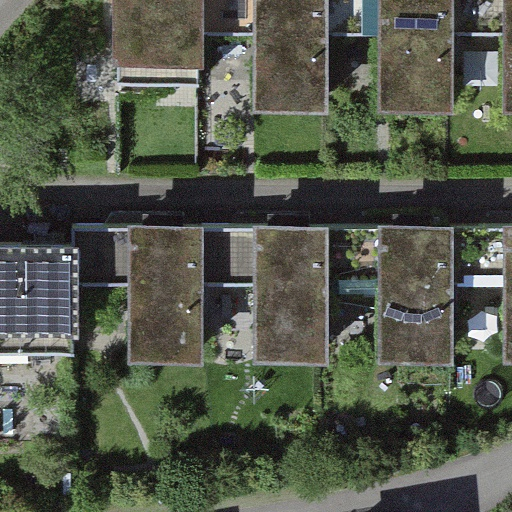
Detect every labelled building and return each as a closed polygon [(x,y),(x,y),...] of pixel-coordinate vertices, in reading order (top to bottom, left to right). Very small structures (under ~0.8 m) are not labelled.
[(176,0),(88,0),(90,64),(178,62),(176,0)] [(303,0),(233,0),(234,110),(304,109),(303,0)] [(426,0),(355,0),(357,112),(427,112),(426,0)] [(511,0),(490,0),(491,114),(511,113),(511,0)] [(511,220),(451,222),(453,273),(510,272),(511,359),(511,358),(511,220)] [(451,222),(323,223),(324,283),(392,281),(392,360),(450,360),(451,222)] [(323,223),(200,224),(201,279),(253,279),(253,363),(324,362),(324,283),(323,223)] [(200,224),(69,224),(69,279),(132,279),(132,362),(201,361),(200,224)] [(68,244),(0,244),(0,335),(69,335),(69,279),(68,244)]
